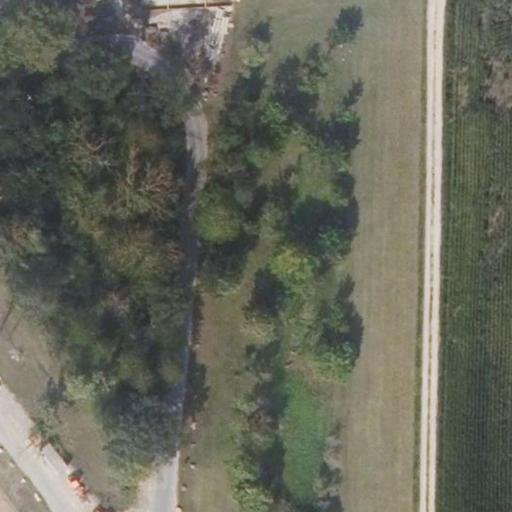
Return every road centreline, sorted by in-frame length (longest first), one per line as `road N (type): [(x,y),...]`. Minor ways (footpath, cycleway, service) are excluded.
road 1 (unclassified): [(199,0),(213,24),(195,132),(172,511)]
road 2 (track): [(437,0),(431,511)]
road 3 (unclassified): [(77,511),(0,398)]
